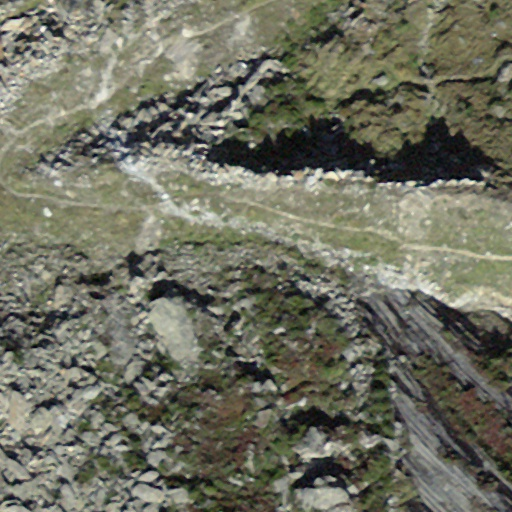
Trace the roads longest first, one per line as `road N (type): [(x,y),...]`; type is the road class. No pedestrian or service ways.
road 1 (track): [(0,182),(404,240),(511,246)]
road 2 (track): [(271,0),(0,157)]
